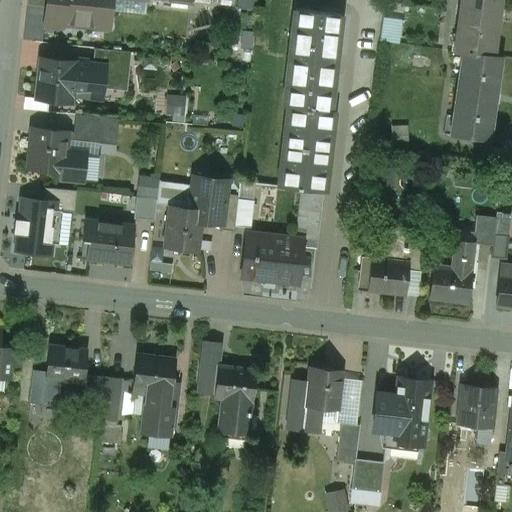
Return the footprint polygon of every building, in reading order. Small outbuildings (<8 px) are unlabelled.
[(47,0),(45,22),(90,27),(90,22),(98,16),(109,17),(111,0),(47,0)] [(240,0),(240,8),(258,9),(258,0),(240,0)] [(462,0),(458,36),(459,36),(457,52),(455,52),(455,53),(465,54),(463,70),(461,70),(454,118),(456,119),(453,135),(452,134),(452,136),(487,141),(499,57),(491,56),(498,0),(462,0)] [(340,15),(296,10),(294,29),(298,29),(297,43),(292,42),(288,74),(293,75),(291,89),(287,88),(285,107),(290,108),(281,188),(300,190),(323,192),(333,111),(329,110),(340,15)] [(254,47),(254,30),(242,30),(241,47),(254,47)] [(130,52),(94,49),(92,64),(128,68),(130,52)] [(75,62),(40,59),(35,99),(54,101),(55,95),(71,97),(71,95),(75,62)] [(92,64),(86,64),(87,60),(75,59),(75,62),(71,95),(101,99),(102,87),(126,89),(128,68),(92,64)] [(168,94),(168,117),(188,117),(188,95),(168,94)] [(118,119),(74,115),(72,130),(83,131),(82,142),(111,145),(113,120),(118,121),(118,119)] [(86,154),(64,152),(66,133),(72,134),(72,133),(32,128),(28,169),(61,172),(60,178),(83,180),(86,154)] [(511,141),(504,141),(501,163),(511,164),(511,141)] [(214,180),(193,177),(191,199),(194,203),(195,203),(194,208),(202,210),(201,221),(220,224),(222,224),(225,194),(227,185),(214,184),(214,180)] [(189,185),(158,181),(156,200),(156,204),(168,205),(186,208),(189,185)] [(255,184),(239,182),(237,196),(234,227),(250,229),(255,184)] [(44,188),(43,201),(63,203),(62,211),(74,212),(77,191),(44,188)] [(323,192),(300,190),(295,234),(318,237),(323,192)] [(237,196),(225,194),(222,224),(220,224),(220,230),(233,231),(234,227),(237,196)] [(156,200),(136,198),(133,219),(154,221),(156,204),(156,200)] [(43,201),(22,199),(20,219),(15,219),(13,234),(18,234),(16,251),(50,255),(53,229),(60,230),(62,211),(63,203),(43,201)] [(186,208),(168,205),(163,248),(197,252),(201,221),(202,210),(194,208),(186,208)] [(510,215),(496,213),(495,219),(492,246),(490,258),(505,260),(510,215)] [(495,219),(476,217),(474,228),(480,229),(479,245),(492,246),(495,219)] [(133,227),(84,221),(82,241),(88,241),(86,258),(129,263),(133,227)] [(411,230),(387,228),(383,259),(408,262),(410,239),(411,230)] [(295,240),(245,234),(240,276),(298,283),(302,248),(303,241),(295,240)] [(318,237),(295,234),(295,240),(303,241),(302,248),(316,249),(318,237)] [(424,241),(410,239),(408,262),(409,262),(408,271),(420,273),(424,241)] [(451,268),(433,266),(429,298),(467,303),(470,271),(473,243),(454,240),(451,268)] [(383,259),(371,258),(369,273),(367,290),(367,291),(405,295),(408,271),(409,262),(408,262),(383,259)] [(369,273),(360,272),(358,289),(367,290),(369,273)] [(511,275),(499,274),(495,306),(511,308),(511,275)] [(0,342),(2,329),(0,329),(0,376),(8,377),(9,365),(21,367),(24,349),(12,348),(12,347),(0,345),(0,342)] [(220,344),(204,342),(198,391),(214,394),(217,365),(220,344)] [(46,372),(32,370),(28,403),(44,405),(45,401),(58,402),(61,381),(82,384),(87,350),(49,346),(46,372)] [(175,360),(137,355),(133,393),(147,394),(155,395),(155,390),(171,392),(172,382),(175,360)] [(256,370),(217,365),(214,394),(213,398),(222,399),(252,403),(256,370)] [(337,410),(341,371),(309,367),(308,383),(305,406),(321,408),(337,410)] [(106,378),(91,377),(86,417),(102,419),(106,378)] [(122,380),(106,378),(102,419),(117,420),(122,380)] [(430,381),(398,378),(396,395),(390,394),(385,432),(384,443),(422,447),(430,381)] [(308,383),(292,381),(287,420),(295,421),(302,430),(318,432),(321,408),(305,406),(308,383)] [(155,390),(155,395),(147,394),(145,404),(144,404),(140,433),(169,437),(170,426),(175,427),(179,394),(177,394),(178,383),(172,382),(171,392),(155,390)] [(495,388),(461,384),(457,423),(491,427),(495,388)] [(385,432),(390,394),(376,392),(372,430),(385,432)] [(252,403),(222,399),(218,431),(248,435),(252,403)] [(359,424),(341,422),(336,461),(354,463),(355,459),(359,424)] [(120,427),(101,425),(99,441),(118,443),(120,427)] [(509,453),(498,452),(496,475),(511,477),(511,476),(511,454),(508,454),(509,453)] [(355,459),(354,463),(351,489),(381,493),(384,463),(355,459)] [(328,490),(329,511),(333,511),(349,511),(347,489),(328,490)]
